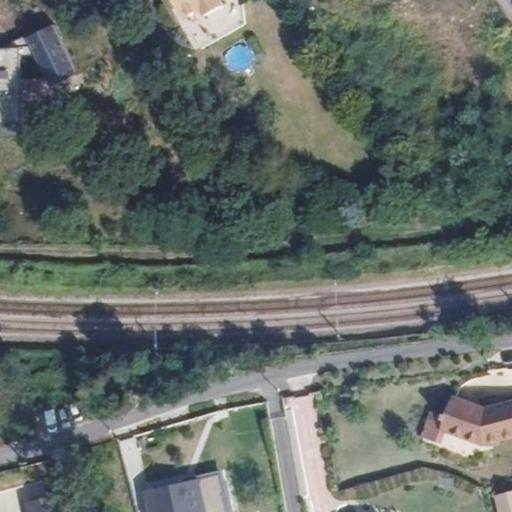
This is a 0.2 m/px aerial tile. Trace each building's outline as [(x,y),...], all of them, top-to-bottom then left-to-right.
[(172,0),(184,20),(201,10),(205,17),(223,6),(219,0),(172,0)] [(80,72),(53,24),(27,38),(54,87),(80,72)] [(30,45),(0,45),(0,134),(27,134),(25,56),(30,56),(30,45)] [(441,428),(441,430),(484,445),(511,437),(511,400),(503,403),(484,408),(452,396),(445,417),(430,412),(426,423),(441,428)] [(441,428),(426,423),(421,438),(437,442),(441,430),(441,428)] [(172,484),(146,490),(151,511),(232,511),(223,472),(172,484)] [(511,511),(511,491),(497,496),(500,511),(511,511)] [(62,511),(58,495),(39,499),(29,502),(31,511),(62,511)]
